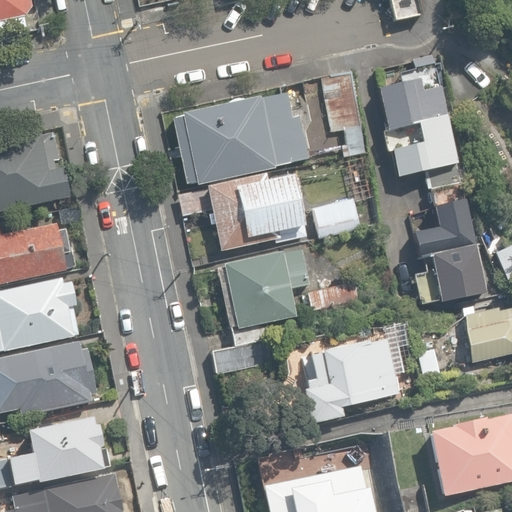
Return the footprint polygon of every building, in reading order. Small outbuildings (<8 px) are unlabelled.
[(0,0),(0,34),(25,29),(22,15),(30,6),(28,0),(0,0)] [(417,15),(414,0),(388,0),(393,20),(417,15)] [(485,53),(462,67),(472,85),(495,71),(485,53)] [(454,164),(428,56),(410,60),(413,70),(397,74),(399,85),(377,90),(387,131),(381,133),(386,153),(391,152),(397,178),(423,171),(454,164)] [(327,111),(339,109),(335,85),(323,87),(327,111)] [(196,183),(197,185),(273,168),(273,167),(308,159),(298,116),(290,118),(286,94),(181,114),(182,117),(171,120),(185,185),(196,183)] [(0,212),(68,197),(62,168),(54,170),(52,161),(57,160),(58,159),(52,133),(0,144),(0,212)] [(459,184),(454,164),(423,171),(428,192),(459,184)] [(210,210),(219,251),(274,239),(275,243),(306,237),(292,176),(266,181),(264,174),(206,187),(206,190),(177,196),(182,216),(210,210)] [(484,294),(459,184),(428,192),(436,228),(412,234),(418,259),(422,259),(425,272),(413,275),(420,305),(439,301),(440,304),(484,294)] [(312,209),(319,239),(360,229),(352,199),(312,209)] [(0,282),(74,267),(70,249),(68,249),(64,229),(56,231),(55,224),(0,234),(0,282)] [(266,322),(296,316),(290,289),(308,285),(300,246),(222,263),(223,267),(217,268),(234,347),(270,340),(266,322)] [(495,253),(508,283),(511,281),(511,250),(510,246),(495,253)] [(0,350),(2,350),(3,351),(72,336),(66,307),(75,305),(70,282),(62,283),(61,278),(0,291),(0,350)] [(307,293),(312,311),(359,299),(354,281),(307,293)] [(461,318),(471,363),(511,354),(511,331),(507,310),(492,313),(492,311),(461,318)] [(301,390),(309,425),(342,417),(340,408),(364,402),(364,405),(376,402),(376,400),(398,394),(385,339),(369,343),(367,340),(320,352),(320,354),(309,357),(314,379),(305,381),(307,389),(301,390)] [(271,362),(270,340),(234,347),(211,353),(216,374),(271,362)] [(0,412),(18,409),(20,416),(90,401),(89,396),(96,394),(86,348),(80,349),(78,341),(0,357),(0,412)] [(428,432),(442,497),(511,481),(511,419),(508,420),(507,414),(483,420),(483,418),(451,425),(452,427),(428,432)] [(103,430),(101,420),(58,428),(53,424),(39,426),(35,433),(39,455),(0,462),(0,490),(19,487),(44,482),(44,484),(114,471),(109,446),(112,445),(109,429),(103,430)] [(6,511),(121,511),(122,510),(117,488),(116,488),(113,473),(42,488),(17,494),(20,508),(6,511)] [(372,511),(369,498),(363,500),(360,485),(277,503),(278,511),(372,511)]
